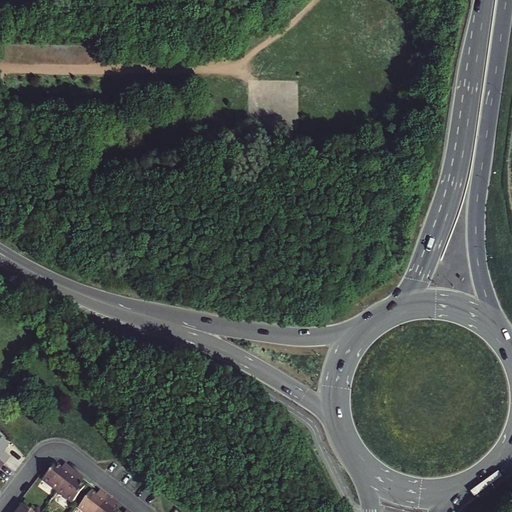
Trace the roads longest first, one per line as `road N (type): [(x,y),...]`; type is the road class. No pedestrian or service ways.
road 1 (trunk): [(503,336),(480,279),(475,225),(506,0)]
road 2 (trunk): [(484,0),(448,194),(416,279),(386,311)]
road 3 (tertiary): [(86,296),(243,360),(317,405),(336,426)]
road 4 (tertiary): [(361,329),(302,337),(86,296)]
road 5 (residential): [(0,507),(35,461),(59,449),(145,511)]
road 6 (trunk): [(503,336),(448,303),(386,311)]
road 7 (trunk): [(358,464),(410,493),(469,486)]
